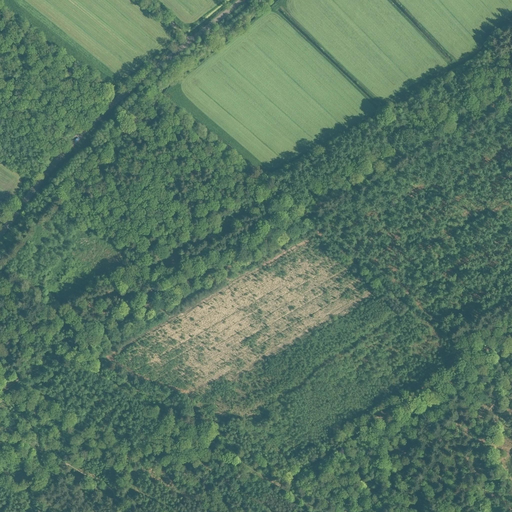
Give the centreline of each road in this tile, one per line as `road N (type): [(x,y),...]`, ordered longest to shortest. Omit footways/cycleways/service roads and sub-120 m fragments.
road 1 (secondary): [(0,235),(72,141),(238,0)]
road 2 (track): [(81,359),(322,511)]
road 3 (track): [(511,91),(304,214)]
